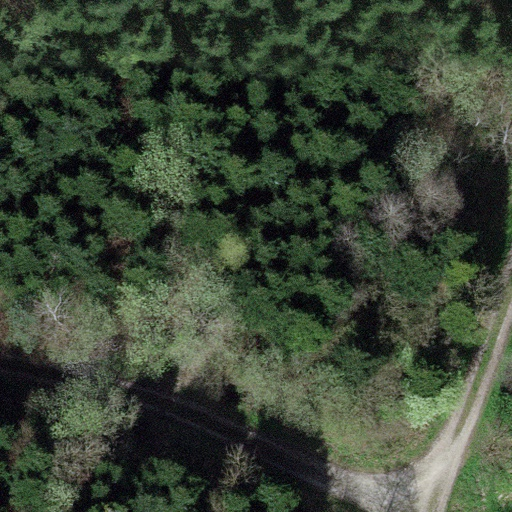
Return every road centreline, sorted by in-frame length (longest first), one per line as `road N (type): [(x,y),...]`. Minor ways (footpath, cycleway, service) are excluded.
road 1 (track): [(437,508),(252,432),(0,361)]
road 2 (track): [(436,511),(511,292)]
